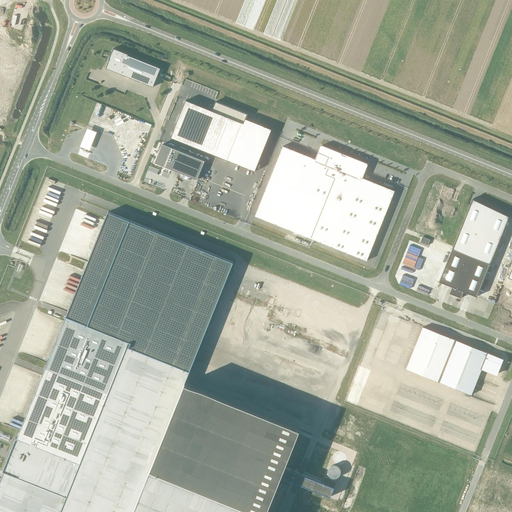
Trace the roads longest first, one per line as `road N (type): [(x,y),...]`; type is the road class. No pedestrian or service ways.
road 1 (primary): [(129,21),(511,174)]
road 2 (track): [(511,146),(144,0)]
road 3 (unclassified): [(379,287),(28,147)]
road 4 (unknown): [(187,398),(232,289),(249,277),(271,277),(366,313)]
road 5 (unknown): [(428,165),(411,167),(289,124),(261,195)]
road 6 (unclassified): [(379,287),(428,165),(511,199)]
road 7 (unknown): [(405,298),(376,375),(402,398),(480,430)]
road 8 (unclassified): [(511,340),(379,287)]
road 9 (unknown): [(366,313),(314,445)]
